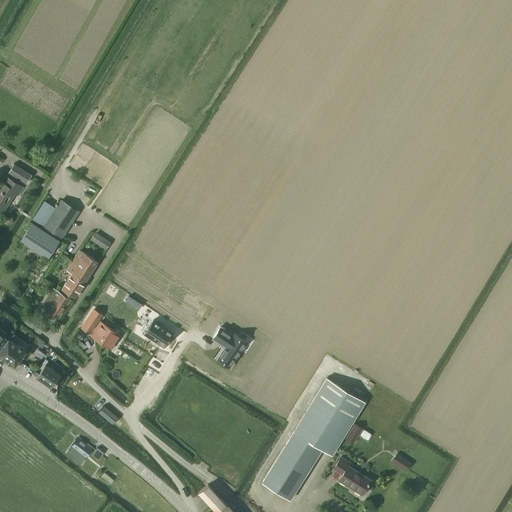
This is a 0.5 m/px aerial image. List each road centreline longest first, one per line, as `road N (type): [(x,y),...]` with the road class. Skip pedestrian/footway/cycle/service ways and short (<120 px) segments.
road 1 (secondary): [(183,511),(140,469),(0,368)]
road 2 (residential): [(127,417),(0,305)]
road 3 (residential): [(247,511),(127,417)]
